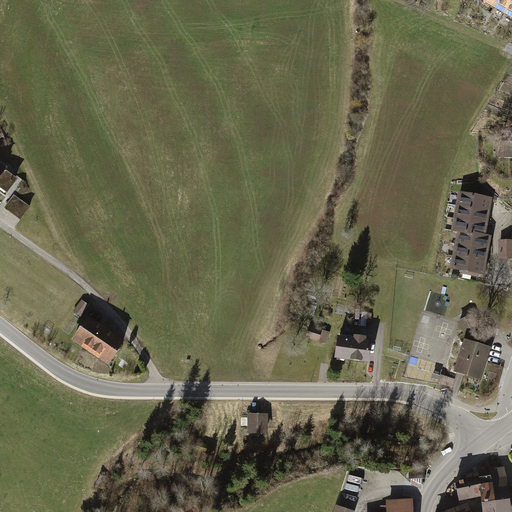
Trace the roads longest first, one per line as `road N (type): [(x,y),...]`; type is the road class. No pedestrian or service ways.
road 1 (tertiary): [(161,390),(400,392),(460,416),(484,441)]
road 2 (residential): [(161,390),(103,304),(0,222)]
road 3 (tertiary): [(0,324),(78,379),(161,390)]
